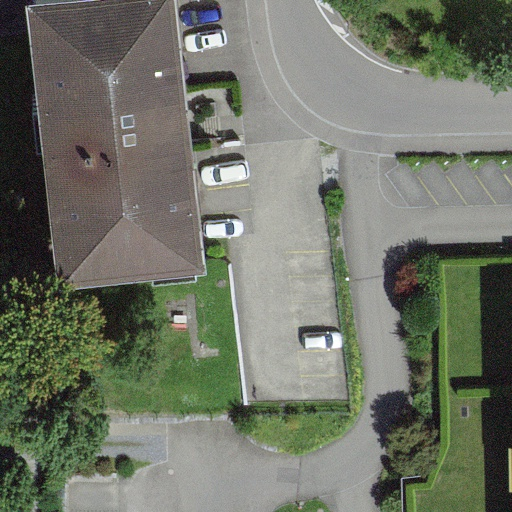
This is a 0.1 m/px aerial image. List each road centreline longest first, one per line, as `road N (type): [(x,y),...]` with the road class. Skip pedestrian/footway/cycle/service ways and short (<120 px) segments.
road 1 (residential): [(344,89),(380,252),(394,417),(319,481),(195,481)]
road 2 (residential): [(511,107),(455,109),(344,89)]
